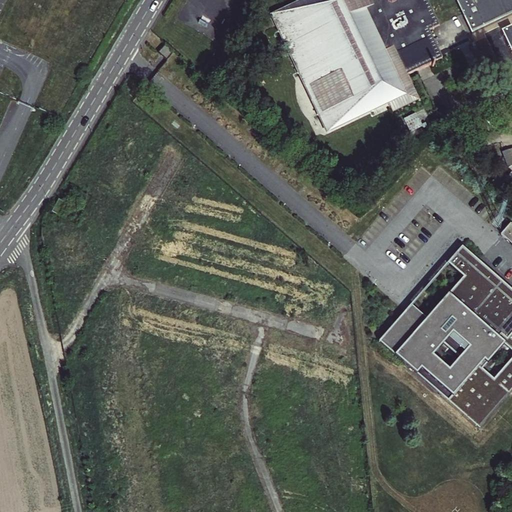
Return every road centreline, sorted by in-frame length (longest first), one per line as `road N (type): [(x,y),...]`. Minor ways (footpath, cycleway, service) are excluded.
road 1 (residential): [(4,237),(25,257),(78,511)]
road 2 (tertiary): [(153,0),(4,237)]
